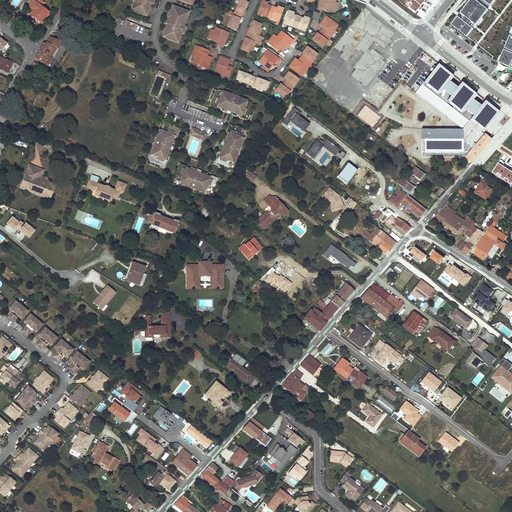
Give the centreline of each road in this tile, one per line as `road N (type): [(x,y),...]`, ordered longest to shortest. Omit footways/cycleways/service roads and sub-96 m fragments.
road 1 (residential): [(326,330),(502,463)]
road 2 (residential): [(0,326),(64,379),(0,459)]
road 3 (residential): [(266,397),(314,433),(319,489),(345,511)]
road 4 (residential): [(266,397),(172,499)]
road 5 (residential): [(418,227),(326,330)]
road 6 (unknown): [(277,192),(380,269)]
